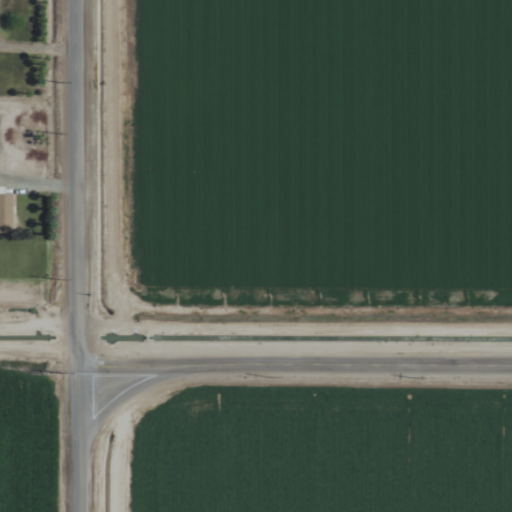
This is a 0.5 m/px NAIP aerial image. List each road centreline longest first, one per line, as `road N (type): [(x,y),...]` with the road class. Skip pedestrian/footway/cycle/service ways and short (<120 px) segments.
road 1 (residential): [(105,511),(97,0)]
road 2 (residential): [(511,407),(105,411)]
